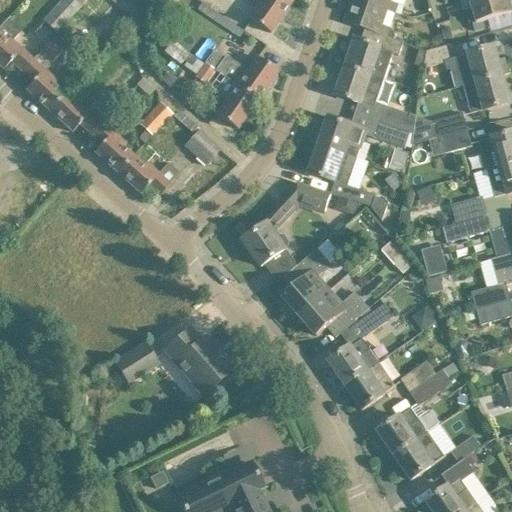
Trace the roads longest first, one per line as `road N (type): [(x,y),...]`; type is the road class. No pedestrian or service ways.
road 1 (residential): [(368,511),(305,390),(171,241)]
road 2 (residential): [(171,241),(231,199),(272,145),(325,0)]
road 3 (residential): [(171,241),(0,90)]
